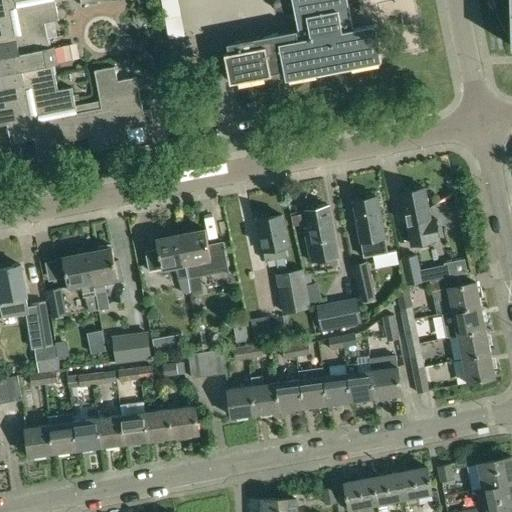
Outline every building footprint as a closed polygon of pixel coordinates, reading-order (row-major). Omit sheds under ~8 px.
[(0,0),(0,18),(47,41),(44,24),(17,0),(0,0)] [(17,0),(44,24),(58,21),(55,3),(51,0),(17,0)] [(283,66),(283,67),(286,82),(287,82),(286,78),(380,60),(380,64),(381,63),(374,25),(353,29),(348,1),(349,2),(351,2),(353,1),(354,0),(276,0),(276,1),(275,2),(274,3),(274,4),(273,6),(274,7),(274,8),(275,9),(276,10),(277,11),(278,11),(279,11),(280,11),(282,11),(283,11),(285,11),(286,12),(287,13),(288,14),(290,14),(291,14),(292,14),(294,14),(295,13),(300,39),(298,40),(296,30),(227,44),(230,58),(227,58),(231,76),(283,66)] [(0,49),(51,49),(49,41),(47,41),(0,18),(0,49)] [(51,49),(0,49),(0,86),(54,74),(55,74),(54,66),(57,65),(53,48),(51,49)] [(94,72),(100,102),(127,130),(145,127),(136,78),(117,82),(114,68),(94,72)] [(0,126),(7,125),(44,100),(57,91),(54,74),(0,86),(0,126)] [(77,119),(75,107),(71,89),(57,91),(44,100),(47,125),(77,119)] [(44,100),(7,125),(10,144),(34,140),(44,100)] [(44,100),(34,140),(38,162),(59,158),(56,144),(81,139),(77,119),(47,125),(44,100)] [(127,130),(100,102),(75,107),(77,119),(81,139),(87,138),(90,152),(129,144),(127,130)] [(411,191),(401,194),(407,226),(410,246),(438,240),(434,220),(430,220),(425,189),(421,189),(419,187),(413,188),(411,191)] [(373,256),(387,252),(385,238),(377,198),(374,198),(372,196),(365,197),(364,200),(353,203),(360,242),(373,256)] [(307,228),(303,229),(306,244),(309,262),(337,257),(334,240),(335,240),(328,207),(325,207),(323,205),(317,207),(315,210),(304,212),(307,228)] [(260,235),(257,235),(261,252),(263,252),(265,262),(275,260),(277,269),(286,267),(284,258),(287,257),(286,248),(287,247),(281,216),(258,221),(260,235)] [(205,231),(180,235),(186,265),(188,276),(199,275),(228,270),(223,241),(208,244),(205,231)] [(188,276),(186,265),(180,235),(156,240),(157,249),(144,252),(148,272),(175,267),(178,279),(188,276)] [(98,251),(87,253),(93,283),(95,294),(98,310),(107,308),(105,293),(103,281),(118,278),(112,248),(111,248),(110,244),(97,247),(98,251)] [(95,294),(93,283),(87,253),(54,260),(58,279),(66,277),(69,293),(83,290),(84,298),(95,294)] [(480,263),(479,258),(479,256),(471,257),(473,264),(480,263)] [(446,277),(443,266),(419,271),(416,257),(401,260),(407,285),(446,277)] [(367,261),(352,265),(360,303),(376,299),(367,261)] [(32,309),(28,310),(25,297),(26,297),(20,266),(0,270),(0,297),(2,306),(0,306),(0,315),(0,317),(16,315),(17,318),(33,315),(32,309)] [(276,276),(282,303),(284,314),(311,309),(304,271),(276,276)] [(199,275),(188,276),(191,292),(200,290),(199,275)] [(191,292),(188,276),(178,279),(182,294),(191,292)] [(458,276),(430,281),(432,295),(436,315),(443,314),(453,312),(481,306),(476,283),(460,286),(458,276)] [(61,287),(46,290),(52,317),(67,314),(61,287)] [(98,310),(95,294),(84,298),(89,312),(98,310)] [(318,311),(315,313),(317,323),(321,324),(322,332),(363,323),(357,298),(317,306),(318,311)] [(32,305),(32,309),(33,315),(37,348),(50,347),(49,345),(44,303),(32,305)] [(481,306),(453,312),(443,314),(447,338),(458,335),(486,330),(481,306)] [(401,309),(403,322),(414,320),(411,307),(401,309)] [(394,315),(382,317),(387,342),(398,339),(394,315)] [(233,322),(237,341),(248,340),(245,320),(233,322)] [(418,343),(414,320),(403,322),(408,345),(418,343)] [(458,335),(462,359),(490,354),(486,330),(458,335)] [(147,334),(115,338),(118,362),(151,358),(147,334)] [(354,334),(341,336),(343,347),(356,345),(354,334)] [(330,350),(343,347),(341,336),(328,339),(330,350)] [(166,351),(164,337),(152,339),(155,353),(166,351)] [(68,342),(55,344),(60,370),(72,368),(68,342)] [(294,345),(296,356),(309,354),(308,343),(294,345)] [(408,345),(413,369),(423,367),(418,343),(408,345)] [(55,344),(49,345),(50,347),(37,348),(35,348),(39,373),(60,370),(55,344)] [(259,345),(246,347),(248,358),(261,356),(259,345)] [(296,356),(294,345),(281,348),(283,359),(296,356)] [(234,360),(248,358),(246,347),(233,349),(234,360)] [(222,350),(211,351),(214,375),(225,374),(222,350)] [(202,377),(214,375),(211,351),(199,353),(202,377)] [(191,378),(202,377),(199,353),(188,354),(191,378)] [(396,354),(369,358),(371,370),(375,398),(401,394),(398,367),(396,354)] [(495,378),(490,354),(462,359),(467,383),(495,378)] [(183,363),(175,364),(162,365),(163,376),(185,374),(183,363)] [(346,365),(347,373),(351,401),(375,398),(371,370),(359,372),(358,364),(346,365)] [(151,366),(138,368),(140,379),(153,377),(151,366)] [(428,391),(423,367),(413,369),(418,393),(428,391)] [(119,382),(140,379),(138,368),(118,371),(119,382)] [(298,371),(299,380),(303,408),(327,404),(323,377),(322,368),(298,371)] [(55,371),(42,373),(43,384),(56,382),(55,371)] [(90,374),(92,385),(105,383),(103,372),(90,374)] [(30,386),(43,384),(42,373),(39,373),(29,375),(30,386)] [(351,401),(347,373),(323,377),(327,404),(351,401)] [(92,385),(90,374),(77,376),(79,387),(92,385)] [(16,376),(6,378),(10,402),(21,400),(16,376)] [(262,376),(250,377),(252,386),(256,414),(279,411),(275,383),(263,384),(262,376)] [(0,403),(10,402),(6,378),(0,379),(0,403)] [(303,408),(299,380),(275,383),(279,411),(303,408)] [(256,414),(252,386),(227,389),(231,417),(256,414)] [(145,401),(121,404),(122,415),(126,444),(150,440),(146,412),(145,401)] [(195,406),(171,409),(174,437),(198,434),(195,406)] [(171,409),(146,412),(150,440),(174,437),(171,409)] [(71,413),(48,416),(49,425),(53,453),(77,450),(74,422),(73,422),(71,413)] [(122,415),(98,419),(101,447),(126,444),(122,415)] [(98,419),(74,422),(77,450),(101,447),(98,419)] [(49,425),(25,428),(28,456),(53,453),(49,425)] [(478,464),(482,486),(511,480),(511,461),(511,457),(478,464)] [(449,464),(438,467),(441,482),(453,480),(449,464)] [(426,467),(399,472),(404,499),(406,506),(418,503),(417,496),(431,493),(429,482),(431,482),(430,478),(429,478),(426,467)] [(404,499),(399,472),(371,478),(376,504),(404,499)] [(376,504),(371,478),(344,483),(346,494),(345,494),(345,498),(347,498),(349,509),(376,504)] [(479,511),(482,511),(488,511),(511,506),(511,480),(482,486),(475,488),(475,489),(479,507),(479,511)] [(333,487),(322,490),(325,505),(336,503),(333,487)] [(261,499),(261,511),(295,511),(295,499),(261,499)]
